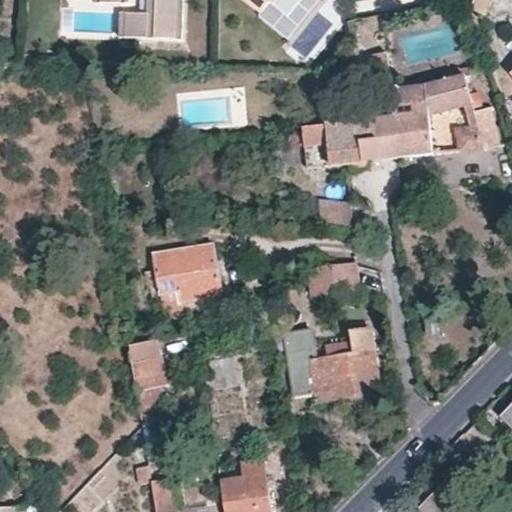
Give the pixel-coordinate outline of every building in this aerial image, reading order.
[(98,0),(99,4),(135,5),(135,0),(150,0),(150,13),(123,12),(121,36),(176,39),(179,0),(98,0)] [(246,0),(260,11),(268,3),(286,17),(300,0),(246,0)] [(268,3),(260,11),(289,34),(319,0),(300,0),(286,17),(268,3)] [(394,85),(388,53),(370,57),(376,89),(394,85)] [(444,73),(445,82),(468,77),(465,68),(444,73)] [(396,92),(398,119),(402,160),(435,156),(431,115),(465,108),(474,106),(468,77),(445,82),(396,92)] [(465,108),(470,128),(479,125),(476,112),(474,106),(465,108)] [(479,125),(486,150),(502,145),(492,108),(476,112),(479,125)] [(327,127),(333,126),(331,119),(305,122),(305,129),(327,127)] [(398,119),(360,123),(333,126),(327,127),(330,165),(346,164),(348,172),(371,170),(371,162),(402,160),(398,119)] [(486,150),(479,125),(470,128),(459,131),(460,153),(473,152),(486,150)] [(330,165),(327,127),(305,129),(298,130),(300,137),(304,136),(308,169),(323,168),(323,166),(330,165)] [(346,164),(330,165),(323,166),(323,168),(324,174),(348,172),(346,164)] [(288,191),(276,192),(278,209),(290,208),(288,191)] [(351,202),(320,200),(321,227),(353,231),(351,202)] [(223,297),(215,245),(153,255),(157,283),(152,285),(154,297),(178,293),(181,304),(223,297)] [(360,291),(356,266),(321,256),(309,258),(307,259),(315,298),(360,291)] [(358,395),(360,403),(382,399),(379,378),(372,331),(349,335),(350,344),(352,354),(352,355),(351,356),(327,359),(317,360),(311,330),(284,335),(295,397),(311,394),(313,394),(315,394),(316,395),(317,396),(318,397),(318,399),(319,400),(319,402),(345,397),(358,395)] [(232,349),(226,342),(204,365),(208,392),(238,387),(232,349)] [(327,359),(351,356),(352,355),(352,354),(350,344),(326,347),(327,359)] [(134,363),(139,394),(167,388),(159,358),(134,363)] [(353,404),(360,403),(358,395),(345,397),(346,405),(353,404)] [(166,423),(144,426),(150,468),(150,469),(171,466),(166,423)] [(223,482),(227,511),(273,511),(265,458),(241,462),(243,477),(223,482)] [(464,511),(459,506),(480,483),(463,466),(444,485),(419,511),(464,511)] [(153,483),(150,469),(150,468),(136,470),(139,486),(153,484),(153,483)] [(178,511),(174,479),(153,483),(153,484),(157,511),(178,511)]
